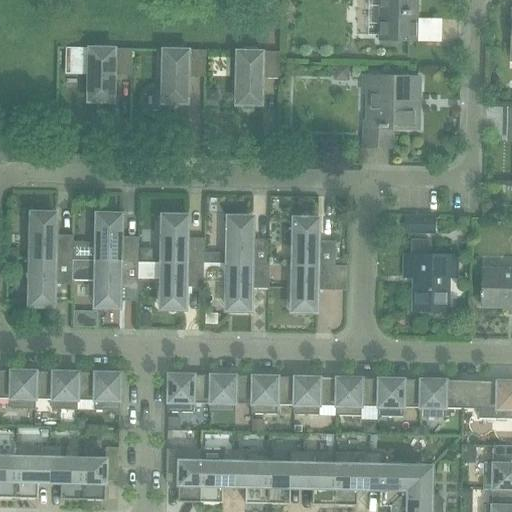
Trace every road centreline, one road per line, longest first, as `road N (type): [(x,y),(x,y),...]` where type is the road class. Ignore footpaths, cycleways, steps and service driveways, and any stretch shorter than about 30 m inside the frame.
road 1 (residential): [(0,179),(3,172),(363,182)]
road 2 (residential): [(363,182),(443,181),(468,172),(475,0)]
road 3 (residential): [(146,348),(360,350)]
road 4 (residential): [(363,182),(360,350)]
road 5 (residential): [(142,511),(146,348)]
road 6 (residential): [(511,354),(360,350)]
road 7 (residential): [(146,348),(0,343)]
